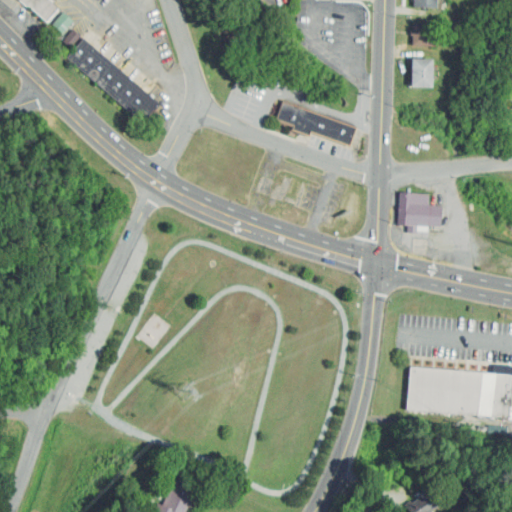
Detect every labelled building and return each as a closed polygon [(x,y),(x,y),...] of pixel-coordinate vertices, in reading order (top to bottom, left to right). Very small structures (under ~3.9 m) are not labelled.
[(48,0),(58,8),(47,22),(27,5),(26,6),(19,0),(48,0)] [(436,0),(436,10),(411,9),(411,0),(436,0)] [(75,20),(65,9),(50,24),(61,35),(75,20)] [(435,25),(434,47),(410,45),(411,24),(435,25)] [(84,33),(74,28),(66,41),(76,47),(84,33)] [(81,40),(158,104),(143,122),(66,59),(81,40)] [(430,60),(429,87),(409,86),(410,59),(430,60)] [(281,100),(355,128),(348,146),(274,119),(281,100)] [(402,195),(441,196),(440,227),(401,226),(402,195)] [(409,368),(510,375),(507,419),(406,412),(409,368)] [(195,489),(184,511),(154,511),(159,502),(164,505),(176,480),(195,489)] [(441,506),(433,511),(403,511),(400,507),(410,500),(412,503),(417,499),(415,497),(423,491),(430,500),(434,497),(441,506)]
